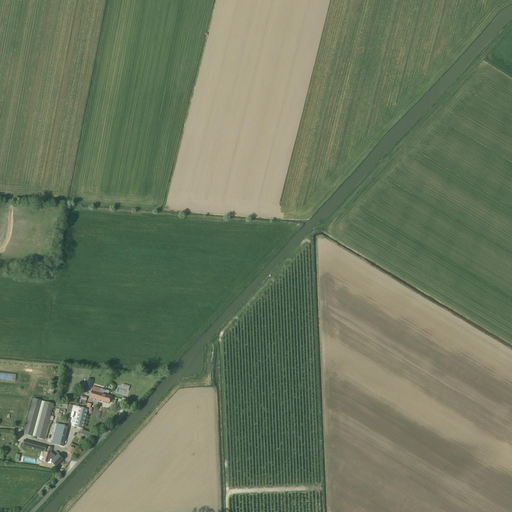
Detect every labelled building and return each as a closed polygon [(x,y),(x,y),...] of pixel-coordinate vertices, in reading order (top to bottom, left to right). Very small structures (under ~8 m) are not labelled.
[(102,389),(93,387),(90,397),(109,403),(111,396),(108,395),(109,391),(102,389)] [(33,398),(23,434),(44,440),(44,439),(46,440),(47,436),(45,436),(54,404),(33,398)] [(73,406),(69,405),(64,420),(60,419),(58,424),(57,424),(52,444),(63,447),(68,427),(67,427),(73,406)] [(88,409),(79,407),(75,427),(83,429),(88,409)] [(47,446),(24,440),(23,445),(45,452),(47,446)] [(76,449),(70,446),(67,453),(72,455),(76,449)] [(52,448),(48,447),(46,453),(45,452),(43,461),(48,463),(49,457),(53,460),(51,462),(56,467),(63,459),(58,455),(56,457),(51,452),(52,448)]
